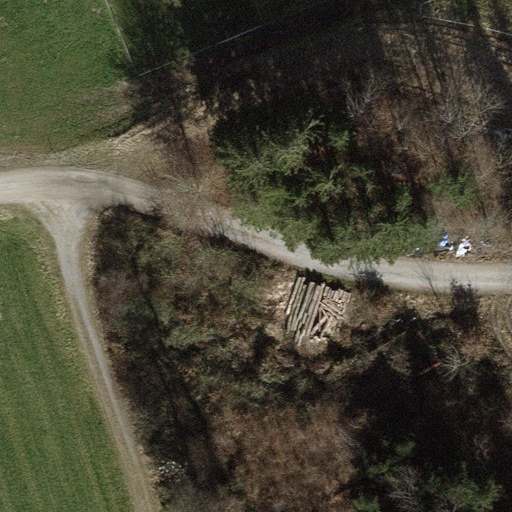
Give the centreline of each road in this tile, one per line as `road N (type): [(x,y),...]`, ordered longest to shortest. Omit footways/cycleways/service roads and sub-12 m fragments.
road 1 (track): [(77,194),(220,109),(377,60),(511,86)]
road 2 (track): [(77,194),(189,215),(349,268),(511,277)]
